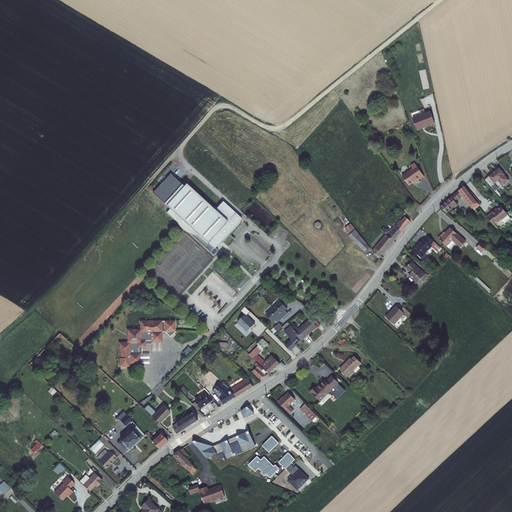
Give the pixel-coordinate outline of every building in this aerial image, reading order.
[(435,124),(431,112),(413,119),(417,130),(426,126),(427,127),(435,124)] [(421,178),(425,175),(415,162),(411,165),(413,168),(403,176),(409,185),(420,177),(421,178)] [(499,165),(485,177),(495,188),(509,176),(499,165)] [(216,209),(187,183),(184,185),(171,173),(154,193),(171,208),(167,212),(214,255),(219,250),(215,247),(221,241),(223,243),(243,220),(241,219),(242,217),(224,201),(216,209)] [(463,185),(458,190),(461,194),(472,206),(477,202),(463,185)] [(458,190),(451,196),(454,200),(461,194),(458,190)] [(451,196),(439,206),(446,212),(456,202),(454,200),(451,196)] [(499,221),(500,222),(503,219),(506,222),(507,222),(511,219),(511,217),(501,206),(496,211),(494,209),(487,216),(495,225),(499,221)] [(398,223),(395,220),(385,231),(394,239),(410,220),(405,215),(398,223)] [(354,227),(351,223),(346,227),(350,232),(354,227)] [(370,247),(354,227),(350,232),(351,234),(349,235),(366,251),(369,248),(370,247)] [(444,234),(443,233),(438,239),(447,247),(453,240),(456,243),(461,247),(467,241),(451,227),(444,234)] [(374,244),(376,246),(368,254),(381,266),(386,258),(381,254),(394,239),(385,231),(374,244)] [(425,241),(423,240),(414,250),(422,257),(431,246),(433,248),(436,244),(428,237),(425,241)] [(456,243),(453,240),(447,247),(450,249),(456,243)] [(418,289),(429,277),(412,261),(407,267),(412,272),(409,275),(416,281),(413,284),(418,289)] [(278,300),(263,314),(271,322),(273,320),(275,322),(285,312),(283,310),(285,308),(283,306),(279,301),(278,300)] [(250,312),(244,307),(241,311),(244,315),(237,322),(247,332),(254,324),(246,316),(250,312)] [(399,312),(395,308),(385,319),(392,326),(402,316),(407,319),(410,315),(402,308),(399,312)] [(308,318),(294,330),(301,338),(315,326),(308,318)] [(121,342),(122,366),(132,366),(132,364),(142,363),(142,353),(141,353),(140,347),(147,347),(147,340),(153,340),(153,341),(164,341),(164,331),(167,331),(172,336),(177,331),(177,320),(142,321),(142,329),(129,329),(129,342),(121,342)] [(270,328),(273,332),(279,327),(276,323),(270,328)] [(294,330),(289,325),(283,331),(289,339),(283,345),(289,350),(294,345),(293,345),(301,338),(294,330)] [(268,343),(263,339),(248,354),(253,358),(257,354),(268,343)] [(164,341),(153,341),(153,350),(164,350),(164,341)] [(151,353),(142,353),(142,363),(151,363),(151,353)] [(267,364),(257,354),(253,358),(263,368),(267,364)] [(355,359),(353,357),(350,360),(357,367),(359,365),(360,367),(363,363),(357,356),(355,359)] [(269,374),(279,364),(274,358),(267,364),(263,368),(269,374)] [(357,367),(350,360),(341,368),(348,376),(357,367)] [(266,372),(257,364),(254,367),(256,369),(253,373),(261,381),(267,375),(265,373),(266,372)] [(243,383),(228,392),(234,398),(254,385),(251,380),(246,376),(241,380),(243,383)] [(316,388),(314,386),(310,390),(320,400),(330,391),(339,383),(332,376),(327,381),(325,380),(316,388)] [(208,394),(215,388),(224,397),(220,400),(224,405),(234,398),(228,392),(215,378),(203,389),(208,394)] [(337,399),(346,391),(339,383),(330,391),(337,399)] [(49,390),(53,394),(57,390),(53,386),(49,390)] [(296,400),(289,393),(280,403),(292,414),(295,411),(290,407),(296,400)] [(196,403),(193,405),(198,410),(213,401),(207,394),(206,395),(204,394),(194,401),(196,403)] [(137,401),(132,406),(134,410),(140,404),(140,403),(137,401)] [(150,404),(145,409),(160,422),(171,411),(164,404),(157,411),(150,404)] [(318,416),(306,404),(301,409),(313,421),(318,416)] [(241,411),(244,419),(254,414),(254,413),(248,407),(241,411)] [(121,423),(128,416),(124,412),(116,420),(124,428),(125,427),(121,423)] [(194,413),(179,422),(179,423),(176,425),(178,429),(181,427),(182,429),(183,429),(184,430),(199,421),(194,413)] [(125,427),(131,420),(128,416),(121,423),(125,427)] [(142,438),(133,429),(117,444),(126,453),(142,438)] [(161,431),(151,439),(159,448),(169,441),(161,431)] [(249,431),(213,446),(197,438),(192,441),(206,458),(217,454),(224,460),(231,457),(230,455),(255,445),(249,431)] [(280,443),(273,436),(263,446),(270,453),(280,443)] [(35,451),(43,444),(38,439),(30,446),(35,451)] [(109,451),(99,461),(106,469),(118,458),(117,457),(120,454),(107,441),(103,445),(109,451)] [(255,447),(255,445),(230,455),(231,457),(255,447)] [(179,451),(174,455),(193,475),(198,470),(188,460),(185,457),(188,455),(183,449),(179,451)] [(291,464),(296,459),(289,452),(279,462),(286,469),(287,468),(291,464)] [(259,463),(262,460),(258,456),(250,465),(257,472),(260,468),(262,466),(259,463)] [(262,460),(259,463),(262,466),(260,468),(263,472),(272,463),(265,457),(262,460)] [(61,462),(54,469),(59,474),(66,467),(61,462)] [(272,463),(263,472),(262,473),(266,476),(268,474),(271,478),(280,469),(277,465),(275,466),(272,463)] [(300,469),(297,465),(295,467),(291,464),(287,468),(294,475),(289,480),(299,489),(310,478),(302,470),(301,471),(300,469)] [(161,469),(158,466),(149,473),(152,476),(161,469)] [(84,484),(90,491),(98,483),(100,485),(104,481),(96,472),(90,478),(84,484)] [(65,482),(55,491),(62,498),(68,492),(71,495),(74,492),(71,488),(76,483),(68,475),(63,480),(65,482)] [(87,475),(81,481),(84,484),(90,478),(87,475)] [(8,482),(1,490),(9,498),(16,490),(8,482)] [(190,491),(199,488),(199,486),(197,482),(188,485),(190,491)] [(218,496),(224,493),(220,482),(207,487),(206,484),(199,486),(199,488),(204,500),(211,498),(218,496)] [(143,505),(145,508),(140,511),(155,511),(159,509),(149,498),(143,505)]
